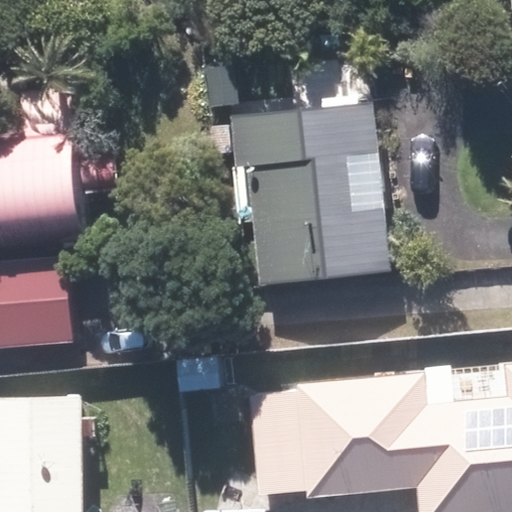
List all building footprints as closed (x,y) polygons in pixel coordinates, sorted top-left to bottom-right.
[(98,198),(129,195),(126,160),(95,163),(88,93),(38,98),(42,141),(0,145),(0,257),(103,247),(98,198)] [(403,281),(386,112),(244,127),(249,176),(258,176),(271,295),(403,281)] [(80,266),(0,272),(0,357),(88,351),(80,266)] [(409,362),(410,368),(293,379),(294,387),(246,392),(255,488),(304,485),(305,492),(410,482),(413,511),(511,511),(511,361),(501,362),(504,391),(453,396),(450,359),(409,362)] [(185,395),(219,396),(219,366),(186,367),(185,395)] [(96,511),(96,406),(5,407),(6,511),(96,511)]
